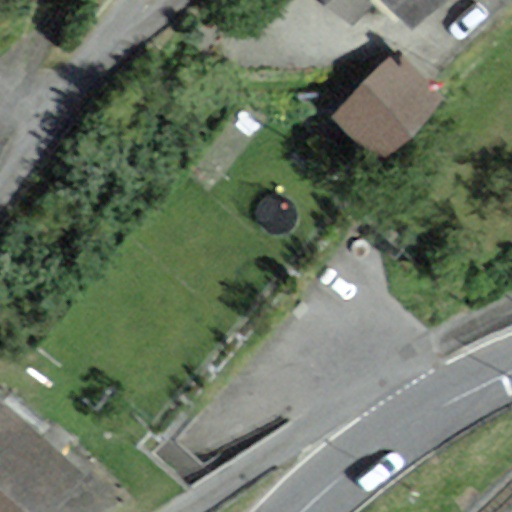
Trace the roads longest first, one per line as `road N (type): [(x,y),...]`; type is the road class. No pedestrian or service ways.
road 1 (residential): [(411,424),(383,376),(181,511)]
road 2 (residential): [(0,189),(120,22)]
road 3 (secondary): [(307,511),(411,424)]
